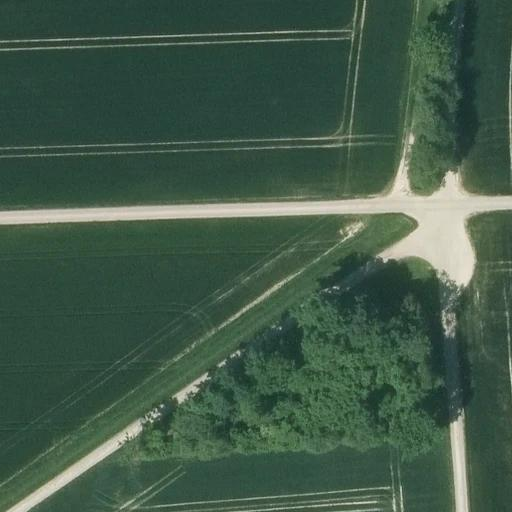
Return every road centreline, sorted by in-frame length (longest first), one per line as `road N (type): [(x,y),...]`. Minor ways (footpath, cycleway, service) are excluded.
road 1 (track): [(459,0),(447,108),(449,204),(428,228),(24,511)]
road 2 (track): [(449,204),(0,215)]
road 3 (track): [(465,511),(446,290),(449,204),(511,203)]
road 4 (track): [(421,0),(400,204)]
